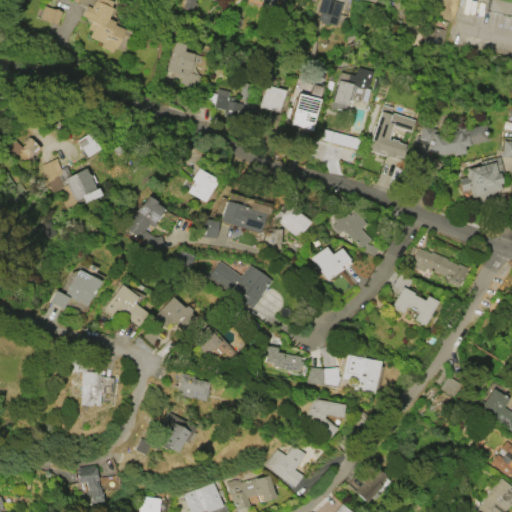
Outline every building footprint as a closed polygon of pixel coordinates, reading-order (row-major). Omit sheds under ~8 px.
[(73,0),(108,0),(111,1),(109,7),(111,8),(106,19),(113,22),(112,24),(123,29),(115,49),(113,48),(111,52),(99,47),(101,43),(88,37),(90,31),(86,29),(87,27),(84,26),(86,20),(84,19),(84,18),(80,16),(84,5),(73,0)] [(183,10),(185,0),(193,0),(193,1),(196,1),(194,6),(193,6),(192,12),(183,10)] [(321,0),(325,0),(340,4),(334,25),(316,20),(321,0)] [(39,19),(43,6),(60,11),(56,24),(39,19)] [(418,48),(423,25),(445,30),(439,53),(418,48)] [(165,71),(173,42),(184,45),(182,51),(197,56),(192,74),(199,76),(195,90),(178,85),(180,79),(174,77),(175,73),(165,71)] [(328,108),(335,80),(344,83),(347,74),(353,76),(355,67),(370,71),(365,89),(352,86),(349,99),(346,98),(343,111),(335,109),(335,110),(328,108)] [(288,125),(296,93),(308,97),(311,84),(321,87),(309,131),(288,125)] [(278,112),(258,107),(264,85),(284,90),(278,112)] [(217,89),(229,91),(227,97),(235,98),(234,102),(243,104),(244,100),(255,103),(251,122),(241,120),(242,116),(234,114),(234,119),(225,117),(226,111),(213,108),(217,89)] [(366,147),(378,109),(413,120),(409,133),(388,126),(384,138),(403,144),(398,157),(366,147)] [(483,125),(487,141),(461,147),(463,153),(451,156),(450,153),(439,156),(427,152),(426,158),(429,159),(423,179),(404,173),(415,136),(418,137),(421,126),(434,130),(435,135),(439,136),(445,134),(444,127),(461,123),(463,130),(483,125)] [(99,147),(86,157),(75,141),(88,132),(99,147)] [(30,138),(39,148),(22,164),(20,162),(23,159),(19,154),(17,156),(16,155),(15,156),(11,152),(13,150),(11,149),(12,148),(10,145),(15,140),(21,147),(25,144),(24,142),(27,139),(28,141),(30,138)] [(511,157),(499,156),(500,141),(511,142),(511,157)] [(501,190),(494,192),(496,199),(480,204),(478,196),(471,198),(468,188),(460,191),(457,179),(467,176),(465,169),(485,164),(484,159),(497,156),(502,174),(497,175),(501,190)] [(83,167),(100,200),(80,209),(78,204),(68,209),(64,202),(69,199),(64,188),(53,193),(51,189),(46,191),(41,181),(47,179),(40,165),(54,158),(60,169),(67,166),(71,173),(83,167)] [(204,202),(187,192),(193,181),(190,179),(196,169),(217,180),(204,202)] [(160,236),(163,251),(148,254),(147,249),(145,250),(144,243),(147,242),(146,238),(144,237),(142,240),(122,228),(124,225),(121,223),(125,216),(129,218),(144,195),(162,206),(153,222),(155,223),(153,227),(148,224),(144,231),(154,237),(160,236)] [(258,233),(219,221),(220,218),(219,218),(224,201),(248,208),(249,202),(265,207),(258,233)] [(308,222),(296,238),(270,218),(282,201),(308,222)] [(352,211),(364,224),(359,229),(368,239),(359,248),(342,230),(338,234),(331,226),(335,222),(332,219),(342,209),(347,215),(352,211)] [(217,220),(215,238),(198,236),(200,218),(217,220)] [(49,220),(57,234),(49,239),(41,225),(42,224),(41,221),(45,219),(47,222),(49,220)] [(324,246),(341,268),(326,280),(309,258),(324,246)] [(432,253),(465,266),(456,289),(443,284),(446,277),(425,268),(424,272),(415,268),(416,264),(411,262),(416,248),(432,254),(432,253)] [(188,268),(193,256),(179,251),(174,263),(188,268)] [(270,280),(250,307),(207,277),(218,261),(239,276),(247,264),(270,280)] [(87,275),(99,281),(96,287),(95,287),(85,306),(63,294),(74,274),(85,280),(87,275)] [(435,301),(423,326),(412,320),(416,312),(405,306),(401,314),(389,308),(399,288),(392,285),(398,274),(410,280),(406,289),(412,293),(411,295),(422,300),(425,296),(435,301)] [(102,308),(119,285),(136,297),(132,303),(147,313),(129,337),(113,330),(122,317),(124,319),(126,316),(116,309),(111,315),(102,308)] [(54,290),(68,298),(62,309),(48,302),(54,290)] [(152,317),(170,297),(182,307),(185,306),(189,310),(188,313),(192,317),(177,337),(152,317)] [(204,326),(219,342),(204,355),(196,347),(199,344),(196,341),(194,343),(190,339),(204,326)] [(301,362),(299,372),(271,367),(272,363),(264,362),(265,357),(263,357),(265,346),(276,348),(275,352),(299,357),(298,361),(301,362)] [(78,405),(79,372),(72,372),(72,364),(67,363),(67,354),(84,355),(84,371),(97,372),(97,377),(114,378),(114,383),(110,383),(109,396),(98,396),(98,406),(78,405)] [(380,362),(374,394),(350,389),(352,381),(341,379),(345,355),(380,362)] [(324,386),(322,368),(336,366),(337,376),(339,376),(340,384),(324,386)] [(309,367),(320,368),(322,386),(304,383),(309,367)] [(204,401),(181,395),(182,391),(177,390),(181,376),(208,382),(204,401)] [(439,388),(452,397),(460,386),(447,377),(439,388)] [(490,389),(506,399),(501,407),(511,413),(511,433),(476,411),(490,389)] [(303,419),(312,398),(344,405),(341,418),(325,414),(323,418),(335,428),(326,439),(303,419)] [(158,440),(169,421),(189,433),(179,451),(176,449),(175,451),(161,443),(157,450),(150,445),(155,438),(158,440)] [(133,450),(139,438),(148,442),(142,454),(133,450)] [(505,475),(489,463),(495,454),(500,458),(505,451),(500,448),(505,441),(511,446),(511,479),(509,477),(511,473),(511,471),(510,470),(505,475)] [(291,487),(263,466),(276,449),(284,455),(292,445),(304,454),(292,469),(300,475),(291,487)] [(74,468),(91,465),(92,468),(94,468),(97,487),(99,501),(89,502),(87,490),(84,490),(83,482),(76,483),(74,468)] [(366,502),(355,492),(364,482),(362,481),(371,471),(374,474),(377,470),(387,479),(366,502)] [(233,511),(225,482),(235,479),(237,483),(266,475),(270,490),(275,488),(277,495),(273,496),(273,498),(258,502),(256,494),(245,497),(248,507),(233,511)] [(476,511),(475,511),(481,503),(480,502),(485,496),(484,495),(491,486),(492,487),(499,478),(508,486),(509,484),(511,486),(511,503),(510,502),(502,511),(476,511)] [(188,511),(182,494),(212,483),(221,506),(205,511),(204,510),(199,511),(188,511)] [(159,499),(156,511),(136,511),(139,496),(159,499)]
